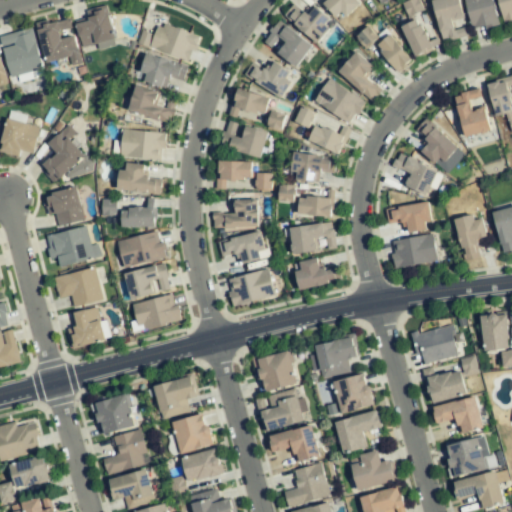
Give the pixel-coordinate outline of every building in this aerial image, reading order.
[(360,2),(358,0),(323,0),(320,3),(335,17),(340,12),(346,17),(360,2)] [(423,11),(418,0),(408,0),(402,2),(407,16),(423,11)] [(456,39),(451,21),(463,18),(458,0),(430,0),(442,43),(456,39)] [(491,0),(463,0),(471,29),(484,26),(485,29),(498,25),(491,0)] [(511,0),(496,0),(502,22),(511,19),(511,0)] [(330,29),(324,24),(329,19),(313,4),(304,14),(293,4),(283,15),(316,45),(330,29)] [(116,46),(107,6),(86,11),(87,18),(75,21),(82,47),(96,44),(98,50),(116,46)] [(430,41),(417,18),(399,29),(416,57),(440,43),(436,37),(430,41)] [(75,36),(61,39),(60,31),(71,28),(69,19),(49,23),(49,20),(36,23),(45,62),(69,57),(70,65),(81,63),(75,36)] [(312,47),(279,21),(263,42),(270,48),(278,37),(283,41),(275,52),(295,68),(312,47)] [(200,38),(159,22),(149,46),(187,61),(192,49),(195,50),(200,38)] [(0,38),(10,80),(43,71),(32,28),(0,36),(0,38)] [(375,38),(368,28),(359,35),(367,44),(375,38)] [(376,48),(398,71),(411,59),(389,35),(376,48)] [(373,66),(355,52),(337,73),(372,102),(381,90),(365,76),(373,66)] [(184,81),(187,64),(144,56),(141,73),(146,73),(144,83),(162,86),(163,77),(184,81)] [(291,82),(286,79),(290,72),(274,62),(268,71),(252,62),(244,76),(282,98),(291,82)] [(511,77),(486,84),(494,117),(507,114),(511,132),(511,109),(506,87),(511,85),(511,77)] [(365,103),(329,78),(314,100),(347,124),(355,114),(357,115),(365,103)] [(172,122),(176,105),(165,102),(164,107),(154,105),(157,91),(134,85),(128,111),(172,122)] [(229,116),(237,118),(239,108),(265,115),(269,98),(237,89),(229,116)] [(485,107),(471,110),(468,99),(481,96),(480,89),(454,95),(463,136),(490,131),(485,107)] [(280,130),(285,115),(271,111),(266,126),(280,130)] [(40,127),(7,118),(0,144),(0,150),(18,156),(20,148),(33,152),(40,127)] [(421,150),(444,173),(462,156),(426,119),(415,130),(428,143),(421,150)] [(340,154),(349,129),(340,126),(338,133),(314,125),(308,143),(340,154)] [(48,143),(56,153),(40,166),(53,183),(85,157),(70,138),(75,134),(69,126),(48,143)] [(267,132),(243,126),(240,137),(225,133),(221,147),(261,157),(267,132)] [(166,134),(122,129),(119,156),(160,160),(161,147),(164,148),(166,134)] [(293,152),(290,171),(297,172),(295,180),(313,183),(316,170),(333,174),(336,160),(293,152)] [(428,197),(440,173),(399,153),(393,166),(409,174),(404,185),(428,197)] [(251,177),(252,162),(217,161),(216,189),(225,190),(226,180),(242,181),(242,177),(251,177)] [(143,164),(126,164),(125,170),(118,170),(117,191),(160,192),(161,179),(143,178),(143,164)] [(271,191),(271,174),(256,173),(255,190),(271,191)] [(293,203),(295,187),(280,185),(278,201),(293,203)] [(48,215),(55,213),(58,226),(84,219),(76,188),(43,197),(48,215)] [(297,215),(331,216),(332,198),(298,197),(297,215)] [(155,226),(154,199),(147,199),(147,208),(115,210),(115,199),(104,200),(105,209),(102,209),(102,215),(119,214),(119,227),(155,226)] [(231,200),(232,213),(212,214),(212,229),(258,227),(257,200),(231,200)] [(431,220),(429,203),(385,208),(387,225),(407,222),(408,231),(426,229),(425,221),(431,220)] [(511,206),(492,212),(501,252),(511,249),(511,206)] [(453,220),(464,262),(479,258),(474,239),(486,236),(482,218),(474,220),(473,215),(453,220)] [(289,227),(291,253),(316,251),(314,237),(325,236),(327,250),(335,249),(333,223),(289,227)] [(45,237),(50,258),(56,256),(58,267),(100,257),(97,245),(91,247),(86,227),(45,237)] [(243,264),(267,258),(260,231),(217,242),(221,256),(239,251),(243,264)] [(164,258),(159,233),(117,241),(122,267),(164,258)] [(437,261),(433,235),(390,241),(394,268),(437,261)] [(298,263),(300,271),(294,272),(298,289),(335,281),(332,268),(320,270),(317,259),(298,263)] [(126,272),(131,299),(152,295),(149,280),(158,278),(160,291),(170,289),(165,265),(126,272)] [(102,300),(96,269),(54,277),(58,297),(71,295),(73,305),(102,300)] [(275,296),(268,270),(227,279),(233,306),(275,296)] [(133,304),(139,330),(180,321),(174,295),(133,304)] [(0,325),(8,323),(3,303),(0,304),(0,325)] [(72,313),(74,328),(68,329),(72,347),(104,341),(98,308),(72,313)] [(479,316),(484,352),(510,349),(505,313),(479,316)] [(423,363),(459,354),(451,325),(410,335),(416,355),(421,354),(423,363)] [(0,333),(0,367),(20,362),(13,330),(0,333)] [(314,344),(316,354),(309,355),(312,372),(320,371),(321,378),(349,373),(347,358),(357,356),(354,338),(314,344)] [(511,366),(511,350),(501,350),(502,367),(511,366)] [(252,359),(256,379),(262,378),(264,390),(296,384),(289,352),(252,359)] [(466,394),(461,370),(434,376),(432,367),(423,369),(430,402),(466,394)] [(373,405),(365,374),(333,382),(340,413),(373,405)] [(154,385),(162,419),(190,413),(186,399),(198,397),(193,376),(154,385)] [(303,421),(296,390),(264,397),(265,399),(255,401),(263,431),(303,421)] [(94,404),(101,434),(134,426),(127,396),(94,404)] [(431,407),(435,423),(455,418),(458,433),(482,428),(476,397),(431,407)] [(335,421),(341,453),(366,448),(362,431),(380,427),(377,412),(335,421)] [(172,422),(179,454),(212,447),(204,415),(172,422)] [(0,458),(40,452),(35,424),(16,427),(15,423),(0,425),(0,458)] [(319,455),(312,426),(268,436),(272,452),(291,447),(295,461),(319,455)] [(146,452),(141,430),(112,437),(117,455),(102,459),(106,475),(143,465),(141,454),(146,452)] [(476,437),(444,448),(454,478),(486,468),(476,437)] [(222,474),(216,449),(181,458),(187,483),(222,474)] [(381,462),(377,450),(348,460),(358,491),(395,479),(389,460),(381,462)] [(9,465),(13,482),(0,484),(0,493),(2,504),(17,501),(14,490),(49,482),(44,457),(9,465)] [(330,496),(321,463),(293,471),(297,488),(283,492),(287,507),(330,496)] [(113,500),(124,497),(126,509),(154,503),(147,471),(108,479),(113,500)] [(480,508),(503,503),(496,472),(453,481),(459,506),(478,502),(480,508)] [(403,511),(398,488),(360,497),(363,511),(403,511)] [(233,511),(230,498),(219,500),(217,489),(189,495),(192,511),(233,511)]
